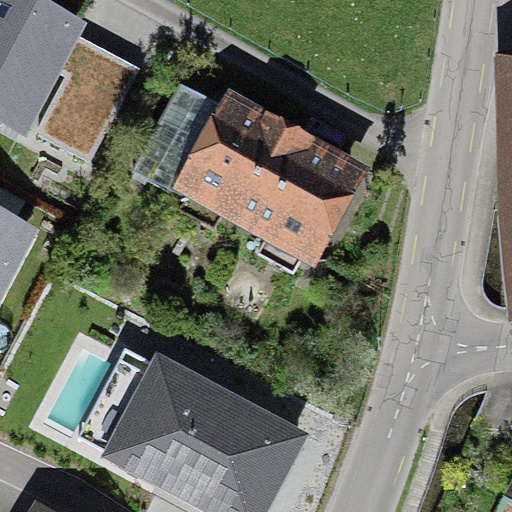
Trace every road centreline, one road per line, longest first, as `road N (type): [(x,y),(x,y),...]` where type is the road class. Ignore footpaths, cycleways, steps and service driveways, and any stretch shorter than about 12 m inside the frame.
road 1 (residential): [(448,167),(125,0)]
road 2 (residential): [(420,340),(364,511)]
road 3 (residential): [(448,167),(420,340)]
road 4 (residential): [(474,0),(448,167)]
